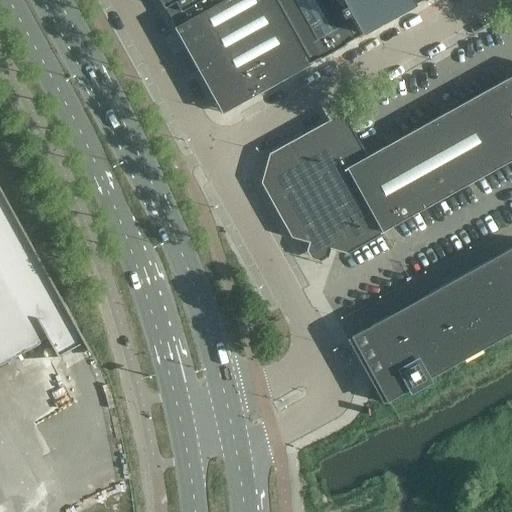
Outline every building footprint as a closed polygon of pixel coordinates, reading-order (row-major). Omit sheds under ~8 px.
[(164,7),(175,26),(222,0),(158,0),(163,8),(164,7)] [(275,0),(222,0),(175,26),(175,27),(174,28),(222,114),(310,65),(309,64),(311,64),(310,63),(311,62),(275,0)] [(310,63),(311,64),(320,59),(320,60),(346,46),(345,45),(354,40),(353,39),(331,0),(275,0),(311,62),(310,63)] [(412,0),(343,0),(363,35),(372,30),(373,31),(407,12),(407,11),(415,6),(412,0)] [(511,159),(511,76),(365,159),(348,128),(331,123),(271,156),(264,183),(293,236),(312,241),(309,251),(313,257),(319,259),(325,256),(328,246),(347,252),(374,237),(386,225),(511,159)] [(0,365),(39,343),(39,342),(46,338),(58,358),(60,357),(59,356),(83,343),(84,344),(85,343),(0,188),(0,365)] [(511,248),(361,332),(362,333),(364,332),(385,370),(385,374),(380,374),(381,385),(386,385),(387,400),(383,403),(384,404),(511,333),(511,248)]
